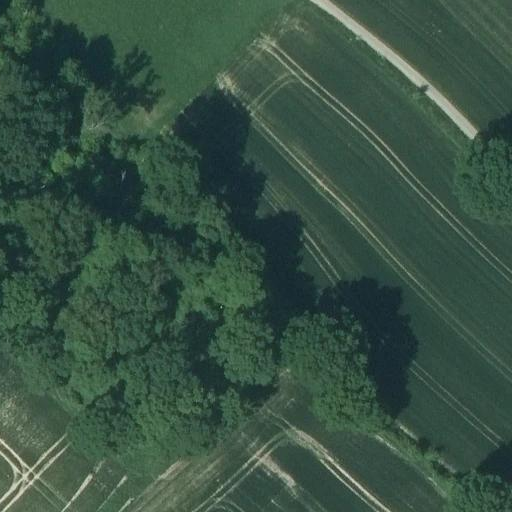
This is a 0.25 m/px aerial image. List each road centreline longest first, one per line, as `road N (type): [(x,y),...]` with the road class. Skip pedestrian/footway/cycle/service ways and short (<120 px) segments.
road 1 (track): [(511,168),(434,90),(317,0)]
road 2 (track): [(149,511),(301,356)]
